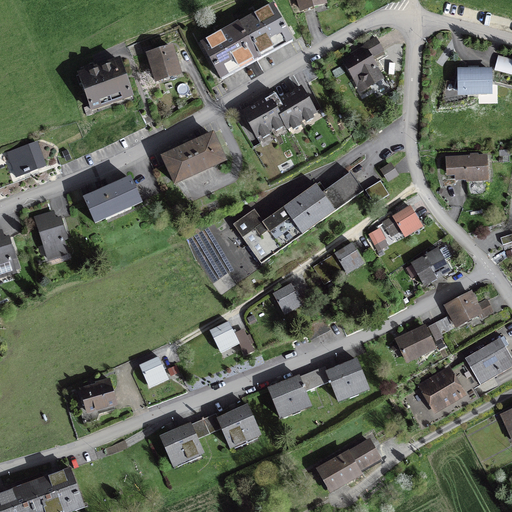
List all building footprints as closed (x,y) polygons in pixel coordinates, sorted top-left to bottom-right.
[(325,3),(323,0),(298,0),(302,10),(325,3)] [(273,5),(238,25),(255,58),(291,39),(273,5)] [(238,25),(202,44),(220,77),(255,58),(238,25)] [(376,38),(363,46),(365,50),(345,62),(361,90),(382,78),(370,58),(383,50),(376,38)] [(180,74),(172,48),(148,55),(156,81),(180,74)] [(511,62),(501,59),(498,74),(511,77),(511,62)] [(91,107),(131,93),(119,61),(79,75),(91,107)] [(490,70),(460,71),(460,75),(457,74),(453,89),(460,91),(460,94),(472,94),(477,95),(478,94),(490,94),(490,70)] [(301,88),(279,101),(293,125),(315,113),(301,88)] [(265,100),(279,125),(284,122),(287,129),(293,125),(279,101),(276,94),(270,97),(265,100)] [(257,137),(279,125),(265,100),(243,113),(257,137)] [(97,132),(83,138),(89,151),(146,124),(139,111),(97,132)] [(212,135),(163,158),(175,184),(224,161),(212,135)] [(83,138),(69,144),(75,158),(89,151),(83,138)] [(8,153),(15,174),(24,171),(24,173),(30,171),(29,169),(44,163),(37,143),(8,153)] [(69,144),(62,147),(67,161),(75,158),(69,144)] [(62,147),(54,150),(60,164),(67,161),(62,147)] [(455,180),(466,179),(467,181),(488,179),(487,157),(446,158),(447,170),(455,169),(455,180)] [(388,180),(397,175),(391,165),(382,171),(388,180)] [(233,225),(261,264),(363,191),(350,173),(322,193),(316,185),(263,222),(254,210),(233,225)] [(131,207),(141,203),(130,179),(84,199),(95,223),(105,219),(105,218),(130,206),(131,207)] [(389,195),(380,181),(365,190),(374,205),(389,195)] [(395,209),(398,214),(384,222),(391,233),(399,228),(405,238),(414,232),(412,229),(421,224),(410,207),(407,209),(404,204),(395,209)] [(63,239),(67,238),(61,219),(54,221),(52,213),(35,218),(48,259),(67,253),(63,239)] [(379,229),(369,235),(382,257),(386,255),(382,249),(387,247),(383,240),(385,239),(379,229)] [(15,257),(9,238),(2,240),(0,231),(0,276),(16,272),(11,259),(15,257)] [(511,242),(511,234),(500,238),(503,245),(511,242)] [(363,262),(352,244),(313,267),(319,276),(311,281),(315,287),(323,283),(324,285),(345,272),(347,275),(356,269),(354,267),(363,262)] [(439,251),(438,250),(425,257),(437,278),(450,271),(444,260),(450,256),(446,247),(439,251)] [(437,278),(425,257),(406,268),(412,278),(418,274),(424,286),(437,278)] [(291,285),(273,294),(285,315),(294,310),(292,307),(301,303),(291,285)] [(458,326),(479,315),(480,314),(476,306),(470,294),(447,305),(458,326)] [(480,314),(479,315),(481,318),(492,312),(486,300),(476,306),(480,314)] [(257,322),(254,316),(247,319),(250,325),(257,322)] [(324,317),(304,328),(311,341),(331,331),(324,317)] [(436,324),(442,335),(453,329),(447,317),(436,323),(436,324)] [(240,345),(229,322),(209,332),(221,355),(240,345)] [(443,337),(442,335),(436,324),(429,327),(436,341),(443,337)] [(407,361),(434,349),(424,328),(398,340),(400,344),(392,348),(394,351),(401,347),(403,351),(402,352),(407,361)] [(465,359),(466,361),(480,385),(511,366),(511,358),(500,338),(465,359)] [(169,381),(158,357),(139,366),(149,389),(169,381)] [(327,372),(325,367),(317,370),(323,386),(328,384),(329,387),(331,386),(338,405),(370,392),(357,360),(327,372)] [(474,389),(480,385),(466,361),(403,397),(422,429),(480,398),(474,389)] [(176,366),(168,370),(171,377),(179,373),(176,366)] [(306,393),(323,386),(317,370),(300,377),(299,376),(267,390),(280,422),(312,409),(306,393)] [(115,410),(114,408),(118,407),(110,379),(95,383),(95,385),(79,390),(86,412),(80,414),(84,424),(100,420),(99,415),(115,410)] [(202,418),(210,436),(221,431),(230,452),(262,438),(248,406),(218,419),(216,415),(204,420),(203,418),(202,418)] [(210,436),(202,418),(202,419),(203,421),(191,425),(191,424),(159,438),(173,470),(205,456),(198,441),(210,436)] [(361,473),(383,461),(370,439),(315,471),(330,496),(363,477),(361,473)] [(79,511),(85,510),(71,470),(30,484),(40,511),(79,511)] [(0,511),(40,511),(30,484),(0,495),(0,511)]
